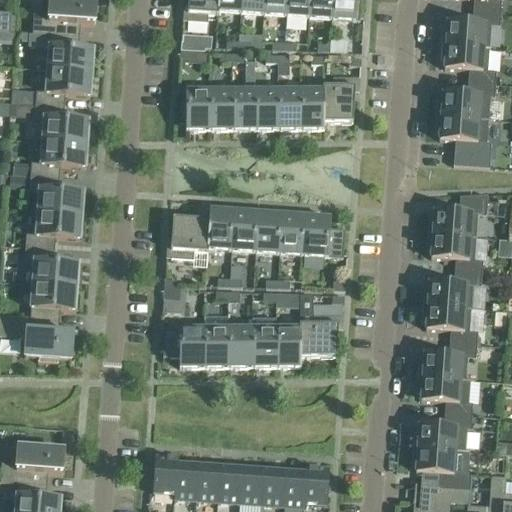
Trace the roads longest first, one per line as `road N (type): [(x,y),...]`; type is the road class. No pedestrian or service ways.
road 1 (residential): [(373,511),(410,0)]
road 2 (residential): [(139,0),(103,511)]
